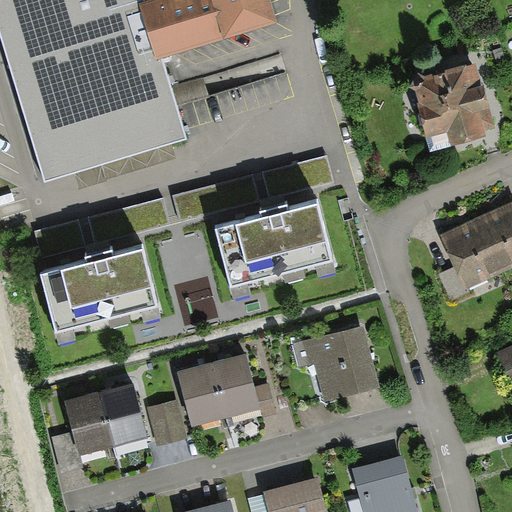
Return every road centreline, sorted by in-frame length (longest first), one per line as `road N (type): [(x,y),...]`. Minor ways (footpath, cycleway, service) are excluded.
road 1 (residential): [(75,503),(431,405)]
road 2 (residential): [(297,0),(305,112),(316,143),(389,235)]
road 3 (track): [(42,511),(0,340)]
road 4 (residential): [(431,405),(389,235)]
road 5 (residential): [(389,235),(409,212),(511,161)]
